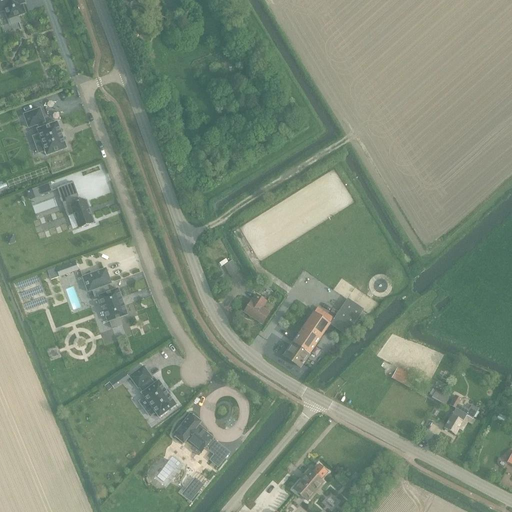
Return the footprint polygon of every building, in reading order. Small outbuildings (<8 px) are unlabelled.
[(0,0),(0,11),(5,10),(10,25),(19,22),(16,16),(24,13),(21,4),(19,0),(0,0)] [(40,109),(23,115),(28,128),(37,125),(39,129),(37,129),(36,129),(37,130),(38,134),(41,142),(35,145),(38,153),(44,151),(46,155),(46,156),(47,156),(47,155),(65,149),(66,149),(66,148),(57,123),(57,122),(56,122),(43,127),(42,123),(45,122),(40,109)] [(78,229),(93,223),(85,200),(78,202),(76,197),(77,196),(72,183),(57,189),(62,202),(69,199),(71,205),(70,205),(78,229)] [(50,184),(37,188),(40,197),(53,192),(50,184)] [(224,253),(217,257),(222,265),(228,262),(224,253)] [(63,266),(66,274),(78,270),(74,261),(63,266)] [(230,277),(238,272),(231,261),(224,265),(230,277)] [(82,277),(87,292),(92,291),(94,296),(97,295),(107,322),(109,322),(112,329),(122,326),(119,318),(127,315),(117,289),(109,292),(106,285),(111,284),(105,269),(82,277)] [(256,295),(252,302),(251,301),(244,313),(262,325),(269,313),(262,308),(266,302),(256,295)] [(330,324),(329,325),(345,337),(363,311),(347,299),(330,324)] [(313,312),(283,356),(300,368),(329,325),(330,324),(313,312)] [(126,337),(132,335),(126,316),(120,317),(126,337)] [(446,379),(451,366),(444,364),(439,376),(446,379)] [(143,366),(129,377),(137,388),(139,387),(142,392),(142,393),(141,393),(141,394),(144,397),(150,405),(144,409),(150,416),(155,413),(158,417),(158,418),(159,417),(175,405),(176,405),(175,404),(159,381),(158,380),(157,381),(154,384),(150,379),(152,378),(143,366)] [(392,377),(409,387),(414,378),(397,368),(392,377)] [(124,371),(109,383),(113,388),(128,377),(124,371)] [(435,390),(431,398),(445,406),(449,398),(435,390)] [(464,416),(465,414),(473,419),(479,409),(472,405),(469,410),(468,409),(467,411),(457,405),(461,399),(455,396),(449,405),(455,409),(452,415),(451,415),(443,428),(455,435),(463,422),(462,421),(465,417),(464,416)] [(212,438),(205,432),(206,431),(198,425),(200,422),(190,414),(173,435),(176,438),(174,440),(181,445),(185,441),(192,447),(190,449),(198,456),(206,446),(207,447),(215,454),(210,460),(218,467),(229,453),(215,441),(214,442),(211,440),(212,438)] [(312,472),(309,470),(292,489),(308,502),(325,482),(322,479),(328,472),(319,464),(312,472)] [(158,489),(163,485),(157,479),(153,483),(158,489)] [(190,501),(196,493),(188,487),(182,494),(190,501)]
